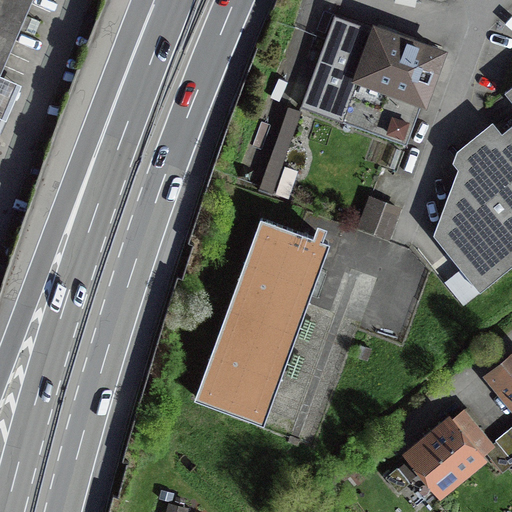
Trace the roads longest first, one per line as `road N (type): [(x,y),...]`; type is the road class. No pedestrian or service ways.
road 1 (motorway): [(62,511),(139,248),(234,0)]
road 2 (motorway): [(171,10),(88,231),(6,511)]
road 3 (motorway): [(171,10),(95,123),(0,375)]
road 4 (unknown): [(489,0),(409,234)]
